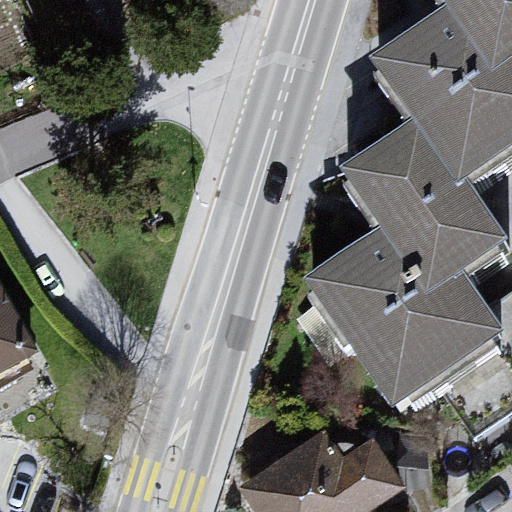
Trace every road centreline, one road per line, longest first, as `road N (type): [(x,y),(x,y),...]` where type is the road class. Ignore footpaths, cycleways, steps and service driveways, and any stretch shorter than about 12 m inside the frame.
road 1 (secondary): [(293,0),(135,511)]
road 2 (secondary): [(175,511),(220,384),(329,0)]
